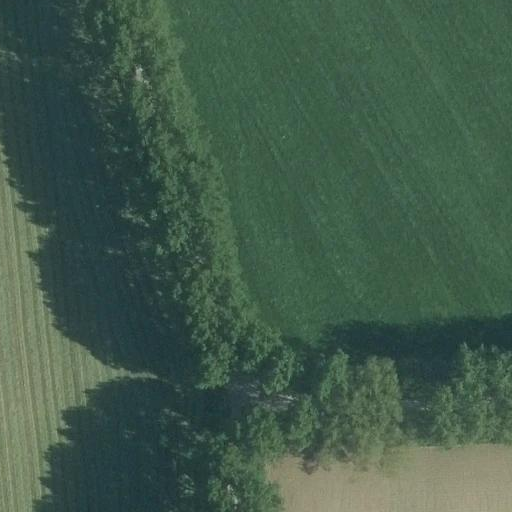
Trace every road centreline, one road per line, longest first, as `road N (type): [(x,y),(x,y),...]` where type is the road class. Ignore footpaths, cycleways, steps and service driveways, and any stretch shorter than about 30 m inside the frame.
road 1 (unclassified): [(243,415),(114,0)]
road 2 (unclassified): [(243,415),(511,412)]
